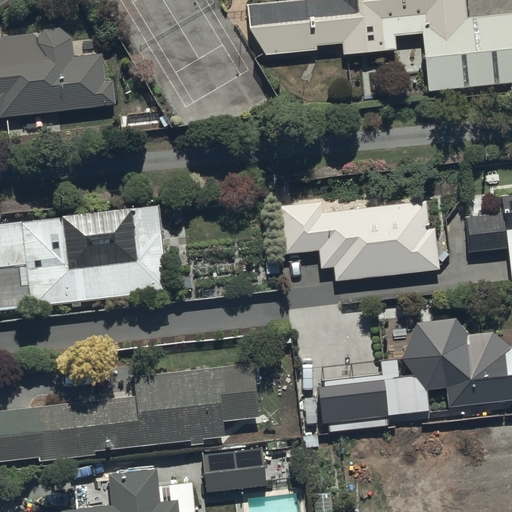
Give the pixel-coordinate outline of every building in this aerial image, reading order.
[(511,88),(511,18),(467,22),(464,0),(333,0),(246,8),(251,59),(315,54),(314,50),(341,48),(343,62),(396,57),(395,41),(422,39),(428,96),(511,88)] [(0,120),(3,123),(114,109),(112,84),(104,85),(102,60),(74,62),(71,34),(37,37),(38,42),(0,44),(0,120)] [(511,195),(503,196),(504,213),(467,216),(470,251),(507,248),(509,276),(511,275),(511,195)] [(428,233),(426,207),(323,217),(322,207),(282,211),(286,258),(318,255),(320,274),(333,273),(335,286),(438,276),(434,233),(428,233)] [(159,212),(0,228),(0,313),(168,296),(159,212)] [(454,325),(417,328),(401,365),(425,395),(446,394),(447,411),(511,404),(511,353),(492,338),(466,341),(454,325)] [(336,365),(295,368),(303,451),(317,449),(316,440),(343,438),(336,365)] [(136,400),(0,415),(0,467),(223,443),(221,425),(257,422),(251,367),(133,380),(136,400)] [(433,454),(438,511),(511,511),(511,454),(486,457),(486,449),(433,454)] [(263,454),(203,460),(206,499),(267,493),(263,454)] [(159,509),(156,475),(108,480),(111,511),(101,511),(178,511),(179,507),(159,509)]
